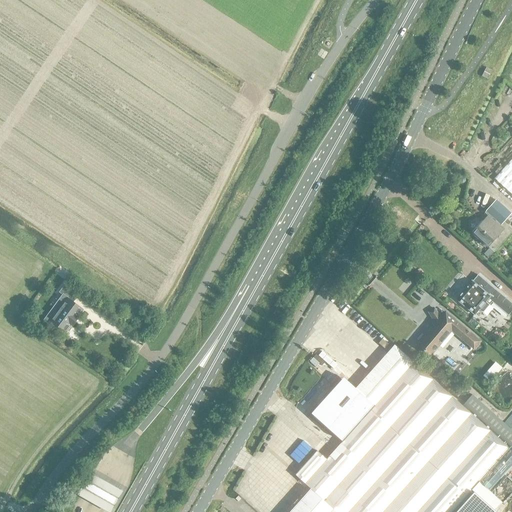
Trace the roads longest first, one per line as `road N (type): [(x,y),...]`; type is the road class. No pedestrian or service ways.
road 1 (unclassified): [(30,511),(173,337),(320,74),(374,0)]
road 2 (tertiary): [(198,511),(400,157),(477,0)]
road 3 (primary): [(414,0),(255,284)]
road 4 (primary): [(255,284),(130,511)]
road 5 (primary): [(255,284),(143,426)]
